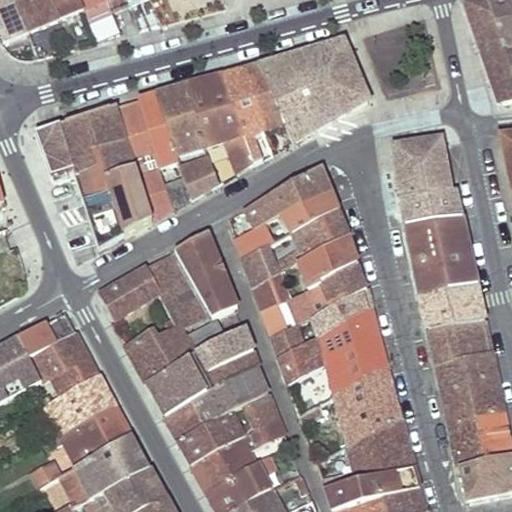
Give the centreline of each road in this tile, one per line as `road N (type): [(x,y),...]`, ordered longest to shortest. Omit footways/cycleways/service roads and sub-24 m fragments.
road 1 (secondary): [(394,0),(0,109)]
road 2 (residential): [(356,142),(450,511)]
road 3 (residential): [(322,511),(212,220)]
road 4 (tertiary): [(68,291),(192,511)]
road 5 (residential): [(466,126),(507,327)]
road 6 (tertiary): [(0,130),(68,291)]
road 7 (residential): [(212,220),(356,142)]
road 8 (residential): [(68,291),(212,220)]
road 9 (residential): [(439,0),(466,126)]
